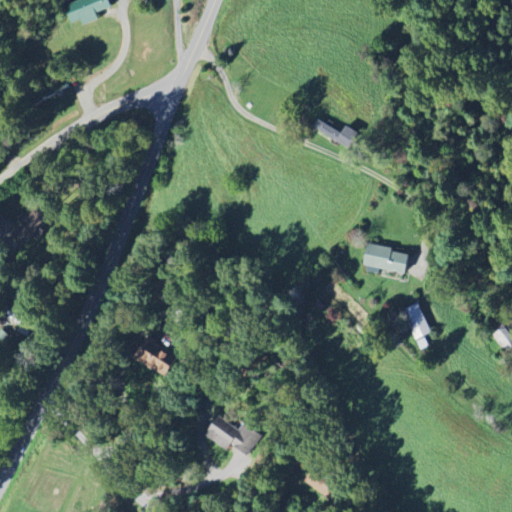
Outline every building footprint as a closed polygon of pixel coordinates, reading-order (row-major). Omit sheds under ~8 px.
[(84,26),(100,20),(97,14),(112,8),(108,0),(87,0),(67,8),(72,23),(82,20),(84,26)] [(346,127),(343,133),(319,121),(314,131),(350,150),(358,133),(346,127)] [(407,276),(411,255),(369,246),(365,267),(407,276)] [(404,311),(415,341),(431,335),(420,305),(404,311)] [(163,379),(177,364),(152,341),(138,357),(163,379)] [(263,437),(245,424),(240,432),(220,417),(207,436),(228,452),(232,446),(248,457),(263,437)] [(335,504),(343,493),(314,470),(306,481),(335,504)]
